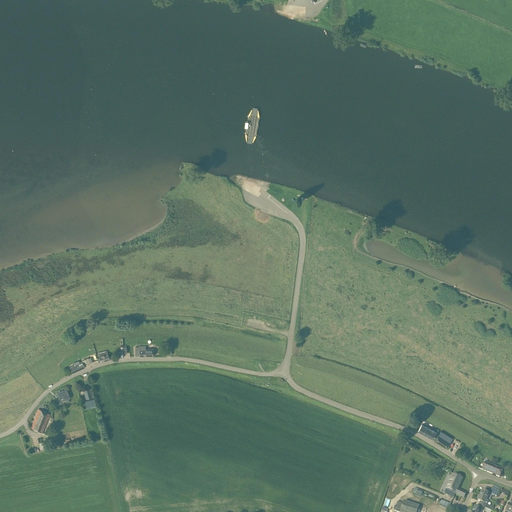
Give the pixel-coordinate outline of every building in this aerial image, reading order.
[(146,346),(140,346),(140,347),(135,347),(135,350),(140,350),(140,356),(153,356),(153,355),(155,355),(155,351),(153,351),(153,349),(146,350),(146,346)] [(107,351),(98,353),(101,361),(109,359),(108,357),(109,357),(108,356),(107,351)] [(82,360),(85,366),(90,363),(88,358),(82,360)] [(70,367),(72,373),(85,367),(83,362),(70,367)] [(86,399),(94,397),(92,392),(91,388),(90,389),(89,388),(84,390),(86,399)] [(59,399),(65,397),(66,399),(70,398),(66,389),(57,393),(59,399)] [(85,401),(87,408),(97,405),(95,399),(85,401)] [(50,414),(39,409),(31,428),(42,433),(48,418),(50,414)] [(418,431),(433,439),(434,438),(436,435),(437,433),(427,427),(422,425),(421,426),(418,431)] [(441,431),(435,440),(446,448),(452,439),(441,431)] [(485,462),(481,470),(499,478),(503,470),(485,462)] [(446,490),(444,494),(448,496),(454,498),(455,494),(459,496),(464,498),(466,493),(458,489),(462,479),(453,474),(451,479),(446,490)] [(491,491),(487,489),(485,492),(482,491),(480,496),(487,499),(489,494),(491,495),(492,495),(497,497),(498,494),(499,491),(492,488),(491,491)] [(487,499),(480,496),(477,501),(480,502),(478,505),(490,511),(492,507),(485,504),(487,499)] [(449,509),(451,504),(442,499),(440,503),(449,509)] [(416,511),(419,506),(404,501),(399,511),(416,511)]
